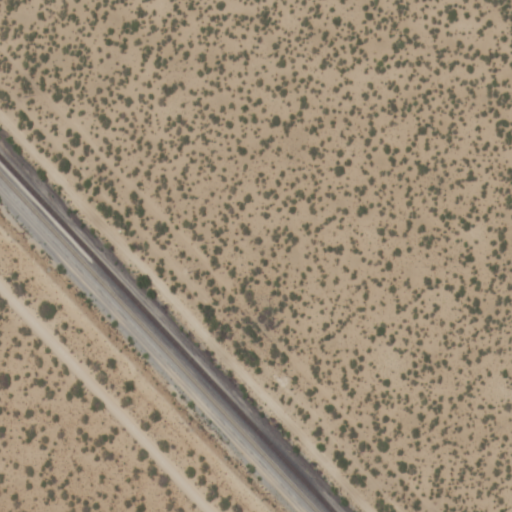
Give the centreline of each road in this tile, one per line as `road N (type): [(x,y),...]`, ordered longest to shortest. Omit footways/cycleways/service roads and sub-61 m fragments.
road 1 (track): [(439,511),(0,42)]
road 2 (residential): [(209,511),(0,287)]
